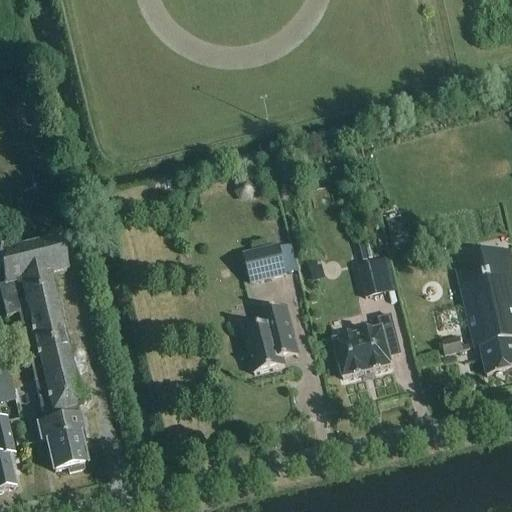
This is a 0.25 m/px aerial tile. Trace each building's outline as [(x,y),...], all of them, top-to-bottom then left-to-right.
[(252,203),(256,193),(249,184),(238,185),(234,196),(241,205),(252,203)] [(401,221),(387,224),(392,242),(406,238),(401,221)] [(47,444),(54,475),(66,472),(68,476),(83,473),(82,468),(83,468),(79,448),(84,447),(81,437),(84,436),(80,419),(79,419),(77,411),(82,410),(50,279),(67,275),(58,241),(0,254),(0,275),(3,288),(0,288),(0,299),(5,320),(17,317),(22,338),(17,339),(25,370),(29,369),(41,419),(35,420),(37,429),(40,445),(47,444)] [(244,259),(251,286),(286,277),(279,250),(244,259)] [(386,297),(378,265),(358,270),(366,302),(386,297)] [(311,273),(313,283),(325,280),(322,270),(311,273)] [(511,276),(489,282),(489,280),(482,282),(482,284),(459,289),(471,338),(474,353),(480,352),(487,381),(511,374),(511,276)] [(283,363),(298,359),(286,310),(259,317),(262,331),(244,335),(254,378),(285,370),(283,363)] [(380,332),(336,344),(335,343),(333,344),(334,346),(343,380),(342,380),(343,383),(345,382),(364,377),(365,377),(371,376),(371,375),(390,370),(390,371),(393,370),(392,367),(392,368),(390,362),(401,359),(391,319),(378,322),(381,332),(380,332)] [(464,356),(460,340),(442,344),(446,360),(464,356)] [(0,423),(0,494),(15,491),(11,474),(15,473),(12,460),(15,460),(6,423),(0,423)]
